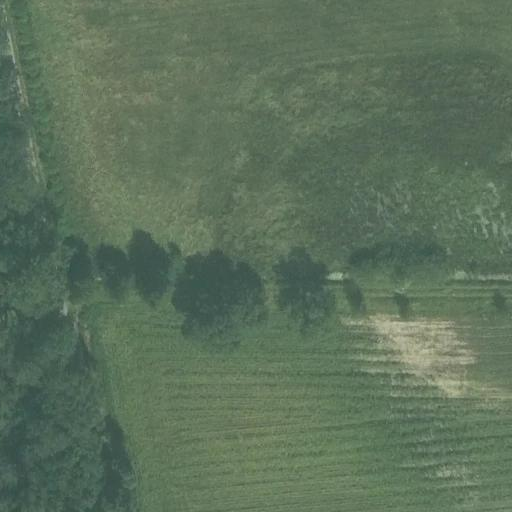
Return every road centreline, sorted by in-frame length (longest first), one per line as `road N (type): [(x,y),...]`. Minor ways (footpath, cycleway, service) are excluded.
road 1 (unclassified): [(93,511),(0,19)]
road 2 (track): [(52,304),(511,299)]
